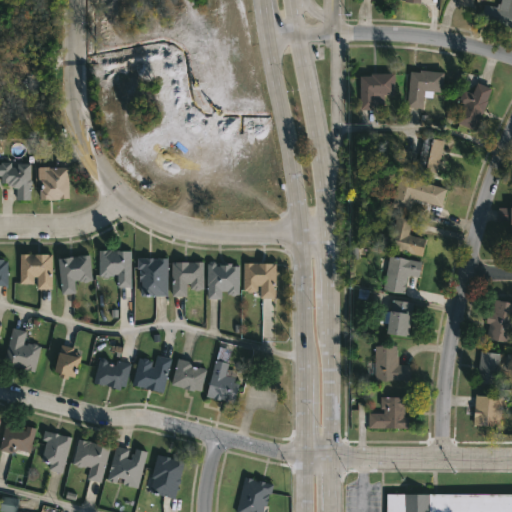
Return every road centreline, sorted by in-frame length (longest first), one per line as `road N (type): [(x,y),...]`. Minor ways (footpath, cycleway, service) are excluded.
road 1 (tertiary): [(511,460),(307,458),(162,423),(75,418),(0,396)]
road 2 (secondary): [(262,0),(302,236),(307,511)]
road 3 (secondary): [(78,0),(82,128),(91,157),(123,198),(194,236),(329,236)]
road 4 (residential): [(511,131),(467,274),(449,359),(442,460)]
road 5 (residential): [(511,56),(409,35),(267,40)]
road 6 (secondary): [(329,236),(292,0)]
road 7 (secondary): [(324,188),(335,138),(335,32)]
road 8 (secondary): [(330,459),(330,324)]
road 9 (residential): [(123,198),(80,225),(0,228)]
